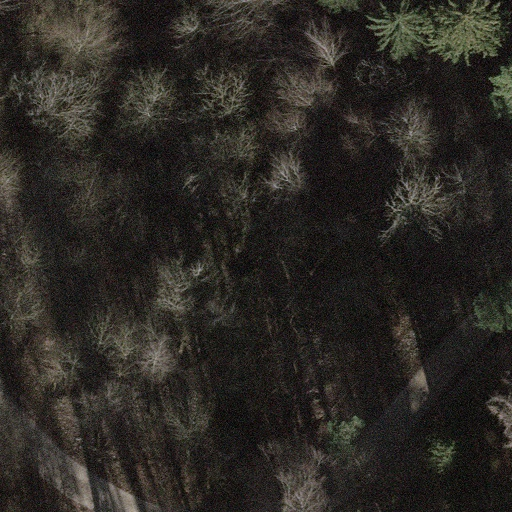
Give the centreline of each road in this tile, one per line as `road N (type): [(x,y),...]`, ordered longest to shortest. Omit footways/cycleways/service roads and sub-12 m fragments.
road 1 (track): [(287,511),(355,463),(511,290)]
road 2 (track): [(0,383),(77,484),(117,511)]
